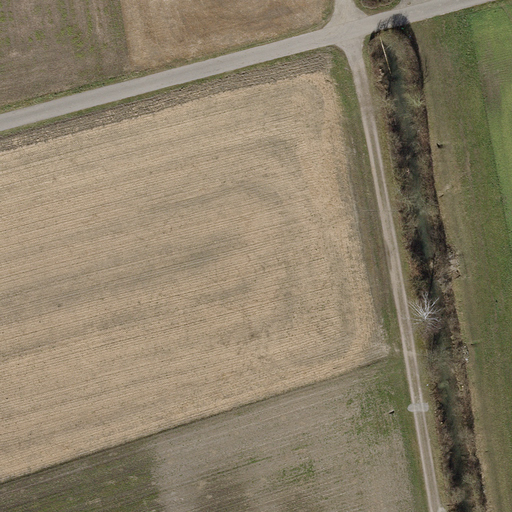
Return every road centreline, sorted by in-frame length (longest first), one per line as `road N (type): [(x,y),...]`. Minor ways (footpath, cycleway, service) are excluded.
road 1 (track): [(344,0),(428,511)]
road 2 (track): [(486,0),(0,129)]
